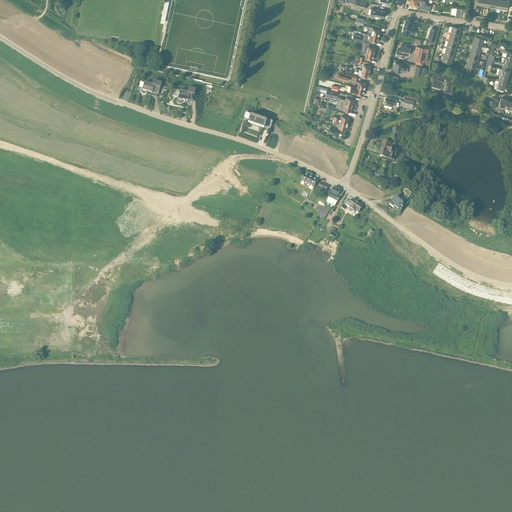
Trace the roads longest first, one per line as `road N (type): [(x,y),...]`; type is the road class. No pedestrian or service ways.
road 1 (unclassified): [(342,185),(270,151),(121,102),(0,27)]
road 2 (unclassified): [(511,285),(447,262),(342,185)]
